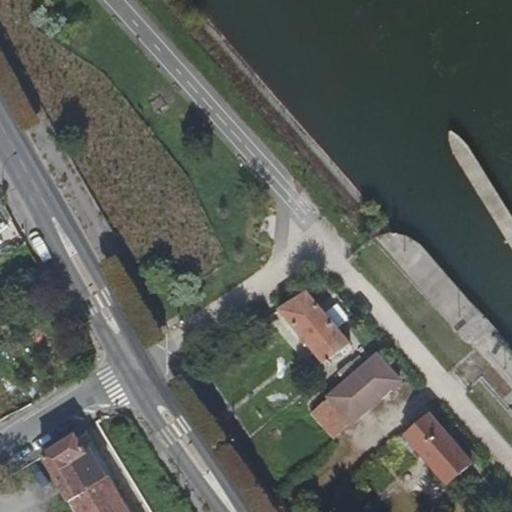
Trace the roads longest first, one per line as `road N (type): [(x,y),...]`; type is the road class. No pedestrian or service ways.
road 1 (secondary): [(136,373),(0,125)]
road 2 (secondary): [(136,373),(231,511)]
road 3 (unclassified): [(136,373),(0,453)]
